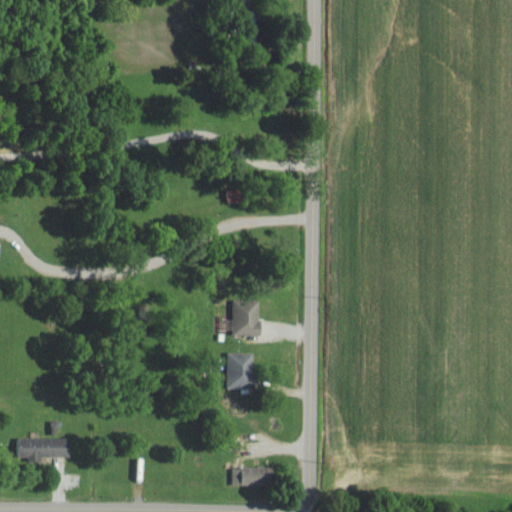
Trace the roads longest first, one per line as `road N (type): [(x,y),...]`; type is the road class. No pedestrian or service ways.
road 1 (residential): [(307,0),(305,511)]
road 2 (residential): [(0,506),(306,508)]
